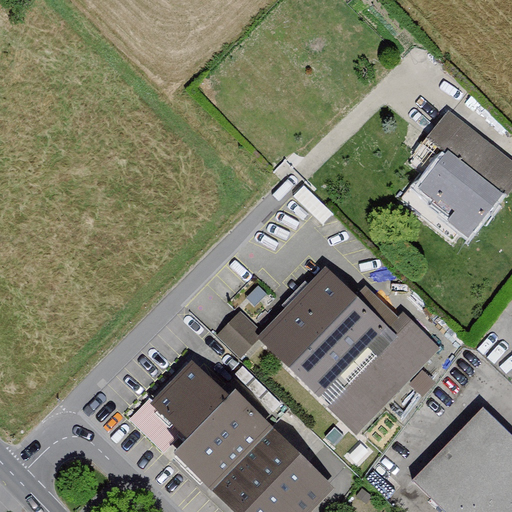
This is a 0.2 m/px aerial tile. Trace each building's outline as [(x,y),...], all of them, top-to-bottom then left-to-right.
[(511,191),(511,167),(454,122),(421,164),(439,178),(427,192),(459,217),(454,224),(474,240),(511,191)] [(324,278),(261,340),(354,433),(438,350),(406,319),(402,324),(366,288),(350,304),(324,278)] [(240,357),(264,334),(242,310),(217,332),(240,357)] [(174,447),(217,490),(276,432),(199,356),(154,401),(187,434),(174,447)] [(511,511),(511,440),(483,412),(414,482),(444,511),(511,511)] [(276,432),(217,490),(237,511),(310,511),(333,490),(276,432)]
